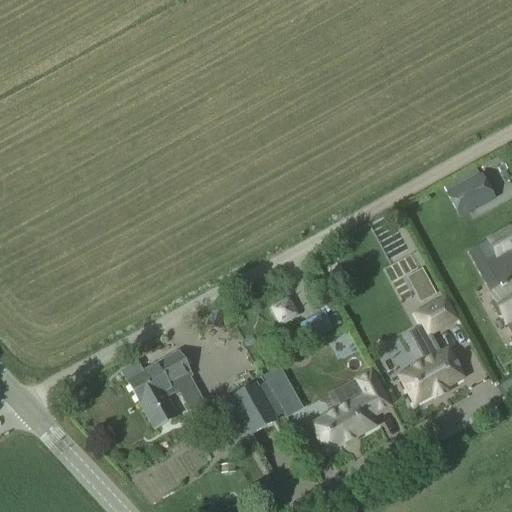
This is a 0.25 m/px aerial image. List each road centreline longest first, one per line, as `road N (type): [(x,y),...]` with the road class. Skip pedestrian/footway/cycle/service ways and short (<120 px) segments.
road 1 (unclassified): [(19,408),(326,235)]
road 2 (residential): [(287,511),(498,393)]
road 3 (track): [(511,131),(326,235)]
road 4 (unclassified): [(122,511),(19,408)]
